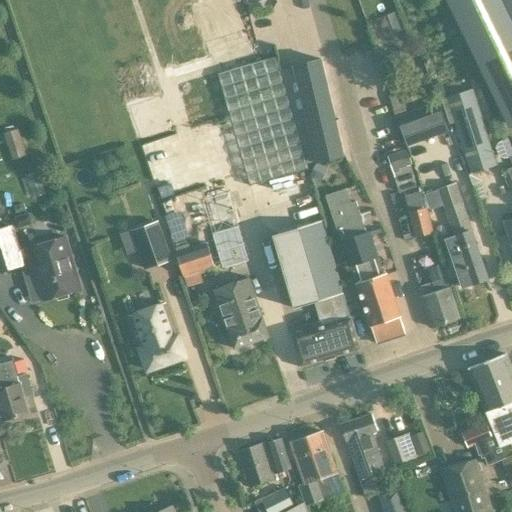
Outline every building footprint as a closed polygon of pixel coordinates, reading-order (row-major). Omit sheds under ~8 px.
[(511,0),(500,0),(509,17),(468,37),(482,66),(481,66),(510,125),(511,124),(511,0)] [(276,57),(218,73),(239,145),(250,185),(308,168),(276,57)] [(321,59),(312,61),(291,66),(315,163),(344,156),(321,59)] [(449,124),(455,122),(470,172),(496,165),(472,90),(447,98),(448,99),(442,101),(449,124)] [(407,146),(422,140),(433,136),(449,130),(438,102),(397,117),(407,146)] [(4,133),(12,159),(27,155),(18,128),(4,133)] [(511,166),(511,149),(506,134),(502,135),(504,140),(498,142),(496,147),(499,157),(505,158),(508,157),(511,166)] [(407,150),(406,150),(387,156),(392,171),(394,179),(398,192),(415,186),(412,174),(413,173),(411,165),(407,150)] [(325,168),(316,163),(308,176),(318,182),(325,168)] [(478,201),(486,197),(481,180),(469,174),(468,175),(478,201)] [(437,189),(453,236),(446,239),(462,287),(487,278),(455,183),(437,189)] [(158,188),(162,198),(173,194),(170,184),(158,188)] [(376,343),(405,334),(385,274),(384,275),(369,231),(366,232),(356,201),(351,203),(346,188),(325,195),(348,267),(350,266),(370,327),(370,326),(376,343)] [(428,213),(421,192),(405,197),(410,213),(408,214),(414,233),(416,237),(432,232),(426,214),(428,213)] [(17,218),(19,226),(30,223),(27,215),(17,218)] [(511,217),(503,220),(511,248),(511,217)] [(321,221),(272,235),(293,308),(313,302),(321,326),(292,335),(301,365),(299,366),(300,367),(304,366),(303,363),(324,356),(325,360),(326,361),(336,358),(335,357),(334,353),(354,348),(355,351),(361,350),(360,348),(359,348),(350,318),(321,221)] [(157,222),(132,230),(146,268),(170,260),(157,222)] [(0,272),(24,266),(12,225),(0,229),(0,272)] [(80,289),(65,236),(28,247),(43,299),(80,289)] [(221,239),(176,254),(183,277),(228,262),(221,239)] [(449,287),(441,264),(427,268),(432,282),(420,286),(423,296),(421,296),(432,327),(460,317),(450,287),(449,287)] [(233,348),(268,336),(248,278),(213,290),(233,348)] [(177,336),(165,304),(129,317),(140,349),(139,349),(147,370),(185,356),(177,335),(177,336)] [(511,370),(505,353),(468,368),(499,446),(495,448),(492,438),(474,445),(478,456),(480,455),(481,459),(484,458),(487,466),(511,456),(511,370)] [(14,362),(0,366),(0,412),(2,418),(27,412),(23,397),(32,395),(27,374),(18,376),(14,362)] [(346,442),(357,472),(360,480),(384,471),(370,433),(377,431),(371,414),(339,425),(345,442),(346,442)] [(474,445),(492,438),(486,423),(462,433),(468,448),(474,445)] [(337,473),(323,431),(290,442),(304,483),(299,485),(306,505),(331,496),(325,477),(337,473)] [(411,436),(410,432),(386,441),(394,465),(429,451),(422,432),(411,436)] [(266,445),(262,447),(261,444),(238,451),(249,486),(272,478),(271,474),(291,467),(282,439),(266,445)] [(490,511),(474,460),(442,471),(455,511),(490,511)] [(284,487),(261,499),(267,511),(284,511),(294,507),(284,487)] [(405,504),(403,497),(382,503),(384,511),(405,504)] [(307,511),(304,502),(284,511),(307,511)]
